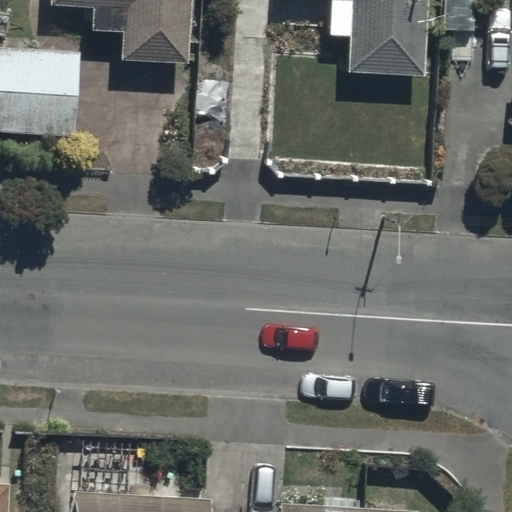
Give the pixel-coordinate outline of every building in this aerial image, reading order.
[(122,64),(187,68),(191,0),(51,0),(51,4),(122,64)] [(354,77),(421,81),(425,0),(357,0),(358,0),(354,77)] [(77,48),(0,44),(0,131),(73,134),(77,48)] [(0,487),(0,511),(8,511),(10,489),(0,487)] [(69,487),(67,511),(421,511),(422,508),(287,500),(285,511),(210,511),(211,496),(69,487)]
